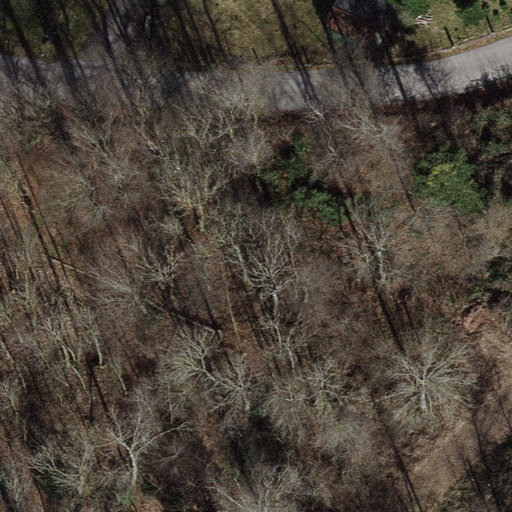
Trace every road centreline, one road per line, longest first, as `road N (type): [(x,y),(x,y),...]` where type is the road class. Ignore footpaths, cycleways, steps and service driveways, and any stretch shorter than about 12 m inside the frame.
road 1 (unclassified): [(0,72),(279,90),(402,82),(511,56)]
road 2 (track): [(511,415),(419,511)]
